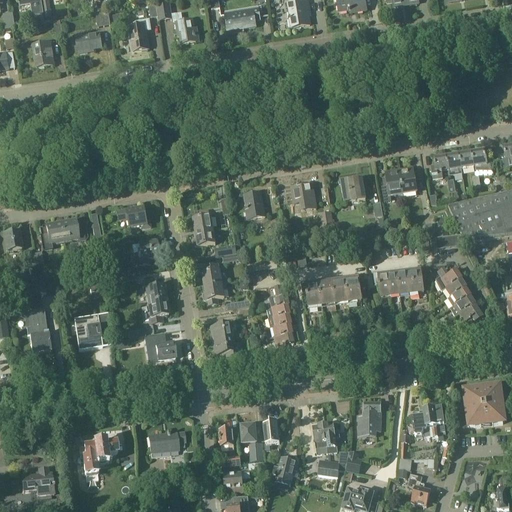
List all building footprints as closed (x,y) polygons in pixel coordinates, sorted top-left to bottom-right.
[(18,0),(19,8),(31,6),(32,17),(44,16),(40,0),(18,0)] [(48,0),(42,0),(45,15),(51,13),(48,0)] [(218,0),(209,0),(211,12),(220,10),(218,0)] [(356,14),(366,12),(364,0),(340,0),(341,3),(338,4),(339,14),(356,11),(356,14)] [(393,9),(419,5),(418,0),(386,0),(387,4),(392,4),(393,9)] [(308,15),(310,14),(308,3),(288,6),(290,20),(291,30),(310,27),(308,15)] [(170,4),(157,7),(160,23),(173,21),(170,4)] [(149,8),(151,20),(158,19),(156,7),(149,8)] [(259,11),(253,12),(225,17),(227,32),(228,32),(228,35),(238,34),(238,30),(243,29),(243,30),(256,28),(255,22),(260,21),(259,11)] [(7,31),(13,30),(15,29),(13,15),(5,17),(7,30),(5,31),(7,31)] [(101,16),(96,17),(98,29),(110,27),(108,15),(101,16)] [(130,36),(128,36),(129,41),(131,41),(133,54),(149,51),(146,33),(151,32),(149,21),(136,24),(137,28),(129,29),(130,36)] [(181,46),(196,44),(192,22),(176,24),(178,39),(180,38),(181,46)] [(63,40),(60,23),(54,24),(57,41),(63,40)] [(88,52),(102,50),(100,35),(76,39),(78,56),(88,54),(88,52)] [(16,50),(14,42),(6,43),(7,51),(16,50)] [(36,70),(55,67),(51,44),(32,47),(36,70)] [(0,73),(8,72),(6,56),(0,56),(0,73)] [(511,147),(504,149),(506,161),(503,161),(504,170),(511,168),(511,147)] [(484,152),(472,154),(474,168),(475,172),(485,173),(491,172),(489,164),(487,164),(485,152),(484,152)] [(459,157),(462,170),(474,168),(472,154),(459,157)] [(462,175),(462,170),(459,157),(447,159),(449,172),(450,177),(462,175)] [(442,174),(449,172),(447,159),(434,161),(434,160),(435,168),(431,169),(433,180),(443,179),(442,174)] [(413,170),(399,172),(404,196),(417,194),(413,170)] [(390,198),(404,196),(399,172),(386,174),(387,181),(383,182),(384,188),(382,189),(385,204),(391,203),(390,198)] [(499,179),(501,193),(507,192),(505,178),(499,179)] [(352,204),(366,202),(362,181),(355,182),(355,179),(341,182),(344,203),(352,202),(352,204)] [(311,187),(291,190),(292,196),(293,196),(294,206),(301,205),(302,213),(303,213),(312,211),(317,211),(315,202),(313,202),(311,187)] [(511,194),(448,209),(465,245),(511,239),(511,194)] [(248,223),(265,220),(263,208),(260,195),(245,198),(247,210),(246,211),(248,223)] [(223,217),(230,216),(228,201),(221,201),(223,217)] [(383,218),(381,205),(373,206),(375,219),(383,218)] [(145,211),(133,213),(132,211),(118,213),(120,222),(128,221),(130,230),(142,228),(142,231),(151,229),(149,221),(146,221),(145,211)] [(193,222),(196,236),(213,233),(211,219),(210,219),(209,211),(200,213),(200,216),(193,217),(193,222)] [(331,213),(320,215),(323,230),(334,229),(331,213)] [(60,226),(64,244),(78,241),(82,243),(86,243),(88,239),(87,235),(84,233),(80,234),(78,225),(76,225),(75,223),(60,226)] [(278,223),(272,224),(274,238),(280,237),(278,223)] [(52,246),(64,244),(60,226),(39,230),(43,252),(52,250),(52,246)] [(432,226),(425,227),(427,238),(433,237),(432,226)] [(95,244),(102,243),(99,227),(92,228),(95,244)] [(216,246),(213,233),(196,236),(197,242),(194,243),(195,249),(198,249),(216,246)] [(20,244),(23,244),(21,235),(19,236),(18,234),(3,236),(6,254),(22,251),(20,244)] [(460,237),(455,238),(456,248),(465,247),(460,237)] [(98,260),(95,244),(89,245),(92,262),(98,260)] [(139,247),(138,245),(132,246),(133,255),(140,254),(141,261),(135,262),(136,268),(151,266),(150,261),(159,259),(157,244),(139,247)] [(221,252),(222,259),(237,256),(236,250),(221,252)] [(42,254),(34,255),(37,272),(45,270),(42,254)] [(30,273),(37,272),(34,255),(27,256),(30,273)] [(237,256),(222,259),(223,265),(238,263),(237,256)] [(202,276),(205,290),(228,286),(227,280),(221,280),(220,273),(219,267),(203,269),(204,276),(202,276)] [(117,272),(118,279),(135,276),(134,270),(117,272)] [(448,275),(445,271),(439,274),(442,279),(436,282),(439,295),(447,290),(449,289),(461,281),(462,280),(457,272),(458,272),(457,271),(456,272),(455,270),(448,275)] [(424,294),(421,271),(378,276),(381,300),(424,294)] [(135,276),(118,279),(120,285),(136,282),(135,276)] [(103,292),(101,278),(88,281),(91,295),(103,292)] [(302,286),(302,289),(306,289),(307,298),(306,298),(307,300),(308,300),(309,310),(310,310),(317,308),(318,309),(322,308),(322,309),(323,309),(323,308),(330,306),(331,307),(335,306),(335,307),(336,307),(336,306),(343,304),(344,305),(348,305),(349,306),(349,304),(357,302),(357,303),(362,303),(359,279),(302,286)] [(56,293),(54,280),(31,283),(33,296),(56,293)] [(148,305),(166,303),(164,288),(157,289),(155,281),(141,284),(142,291),(146,291),(148,305)] [(447,290),(453,297),(466,289),(461,281),(449,289),(447,290)] [(229,290),(228,286),(205,290),(206,296),(205,296),(203,297),(204,302),(206,302),(207,302),(207,303),(208,308),(216,307),(215,302),(225,300),(223,291),(229,290)] [(267,312),(288,307),(289,307),(287,298),(288,298),(288,297),(287,297),(286,289),(275,292),(276,292),(279,299),(270,301),(273,310),(271,311),(267,312)] [(455,307),(470,298),(471,297),(466,289),(453,297),(448,301),(453,308),(453,309),(455,307)] [(475,306),(470,298),(455,307),(453,309),(453,308),(450,310),(455,319),(460,316),(462,314),(474,306),(475,306)] [(250,302),(235,305),(237,311),(251,309),(250,302)] [(169,317),(166,303),(148,305),(152,326),(163,324),(162,318),(169,317)] [(483,319),(474,306),(462,314),(460,316),(464,322),(463,322),(463,323),(464,322),(468,329),(483,319)] [(288,307),(267,312),(269,321),(268,321),(268,322),(273,321),(289,317),(290,317),(288,307)] [(237,312),(238,319),(252,317),(251,310),(237,312)] [(29,312),(24,312),(27,339),(30,339),(32,356),(33,356),(33,355),(51,353),(51,354),(49,336),(48,336),(47,336),(44,312),(29,313),(29,312)] [(103,348),(102,341),(111,340),(108,316),(74,321),(79,352),(87,351),(100,349),(103,348)] [(273,321),(268,322),(270,331),(274,330),(291,326),(292,326),(289,317),(273,321)] [(211,330),(214,343),(233,340),(230,326),(211,330)] [(291,326),(274,330),(277,339),(275,340),(292,336),(293,336),(291,326)] [(128,334),(129,341),(146,338),(145,332),(128,334)] [(294,345),(292,336),(275,340),(279,348),(278,348),(278,349),(294,345)] [(164,337),(145,340),(149,365),(158,364),(176,361),(173,346),(166,347),(164,337)] [(250,351),(257,350),(255,337),(248,337),(250,351)] [(234,347),(233,340),(214,343),(216,357),(231,354),(232,358),(242,356),(240,346),(234,347)] [(478,392),(477,393),(466,394),(464,397),(466,407),(469,407),(470,417),(467,418),(469,429),(471,430),(482,429),(481,426),(492,425),(492,427),(503,426),(505,424),(503,413),(500,413),(499,403),(502,403),(500,392),(498,390),(487,391),(486,391),(485,391),(484,391),(483,391),(482,391),(481,391),(480,391),(479,392),(478,392)] [(358,439),(376,439),(376,434),(381,434),(381,405),(364,405),(364,414),(363,415),(363,419),(359,419),(358,439)] [(423,413),(423,416),(425,423),(430,422),(432,431),(434,430),(435,433),(437,433),(438,439),(439,443),(444,443),(442,434),(445,434),(444,427),(447,426),(448,424),(448,420),(446,418),(443,419),(442,410),(441,410),(441,406),(433,407),(433,411),(423,413)] [(425,423),(423,416),(420,416),(420,417),(418,415),(414,416),(412,418),(413,426),(410,427),(411,429),(408,429),(409,436),(414,435),(415,437),(416,438),(416,441),(423,440),(422,437),(424,437),(424,440),(433,438),(433,440),(438,439),(437,433),(435,433),(434,430),(432,431),(430,422),(425,423)] [(263,427),(265,447),(264,447),(265,454),(270,453),(272,446),(279,446),(277,422),(269,423),(269,426),(263,427)] [(327,456),(337,455),(335,441),(340,441),(339,433),(334,433),(333,426),(324,427),(327,450),(326,450),(327,456)] [(327,456),(326,450),(327,450),(324,427),(313,429),(316,451),(317,458),(327,456)] [(243,446),(250,445),(256,445),(255,428),(241,429),(243,446)] [(234,446),(235,446),(235,441),(234,441),(233,432),(227,432),(227,430),(222,430),(222,432),(220,432),(221,448),(229,447),(229,453),(234,453),(234,447),(234,446)] [(401,445),(405,445),(409,446),(409,439),(406,439),(407,434),(402,434),(401,445)] [(184,435),(176,436),(176,435),(149,439),(151,460),(170,458),(173,481),(187,480),(184,455),(179,456),(178,446),(185,445),(184,435)] [(98,483),(98,480),(97,476),(98,476),(97,466),(109,465),(108,460),(110,460),(110,457),(117,456),(116,445),(106,446),(106,444),(103,444),(103,442),(96,443),(96,445),(93,445),(94,447),(84,449),(84,450),(79,450),(80,460),(85,459),(85,460),(83,460),(85,478),(86,478),(87,484),(98,483)] [(256,445),(250,445),(250,447),(251,464),(264,463),(262,446),(256,446),(256,445)] [(448,461),(451,451),(445,450),(442,459),(448,461)] [(359,456),(350,454),(349,455),(349,460),(346,474),(359,477),(362,462),(358,461),(359,456)] [(348,460),(349,460),(349,455),(340,455),(339,465),(339,473),(345,473),(348,460)] [(228,468),(240,467),(239,457),(227,459),(228,468)] [(290,488),(293,477),(298,479),(300,468),(295,467),(296,464),(282,460),(279,469),(275,468),(273,475),(277,476),(275,484),(290,488)] [(405,462),(400,462),(400,461),(399,472),(411,473),(412,463),(405,462)] [(319,467),(318,478),(330,479),(331,464),(321,463),(320,468),(319,467)] [(330,479),(338,480),(339,473),(339,465),(331,464),(330,479)] [(263,465),(248,466),(249,474),(264,472),(263,465)] [(30,476),(21,477),(23,494),(37,492),(37,499),(54,497),(51,475),(48,476),(48,470),(39,471),(39,477),(30,478),(30,476)] [(251,481),(251,480),(250,475),(242,476),(224,477),(226,495),(243,494),(242,482),(251,481)] [(411,476),(409,480),(408,488),(415,490),(411,505),(427,509),(431,491),(425,489),(425,487),(421,486),(422,479),(411,476)] [(500,480),(501,491),(499,491),(498,492),(499,505),(496,505),(496,511),(509,511),(509,505),(508,505),(507,491),(506,491),(506,489),(509,489),(508,479),(500,480)] [(361,496),(348,492),(343,511),(344,511),(354,511),(355,511),(376,511),(378,505),(377,507),(371,505),(373,496),(362,493),(361,496)]
